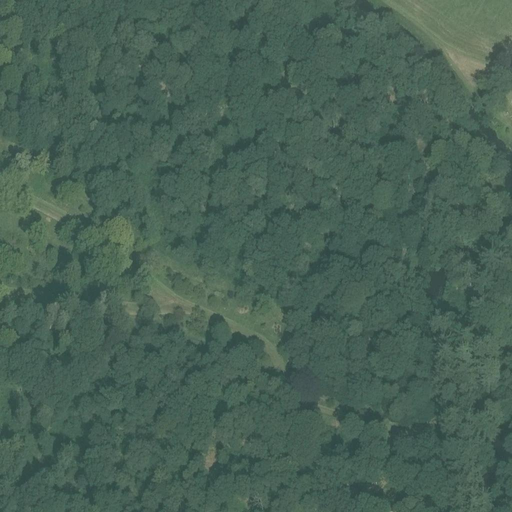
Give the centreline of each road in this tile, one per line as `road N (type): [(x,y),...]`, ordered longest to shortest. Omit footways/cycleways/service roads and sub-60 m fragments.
road 1 (track): [(476,511),(467,370),(422,322),(414,285),(418,121),(271,16),(241,3),(198,0)]
road 2 (track): [(0,294),(119,306),(179,303),(71,220),(0,186)]
road 3 (track): [(179,303),(267,347),(293,396),(316,409),(472,449)]
road 4 (track): [(112,0),(130,17),(41,207)]
road 5 (track): [(383,0),(511,77)]
